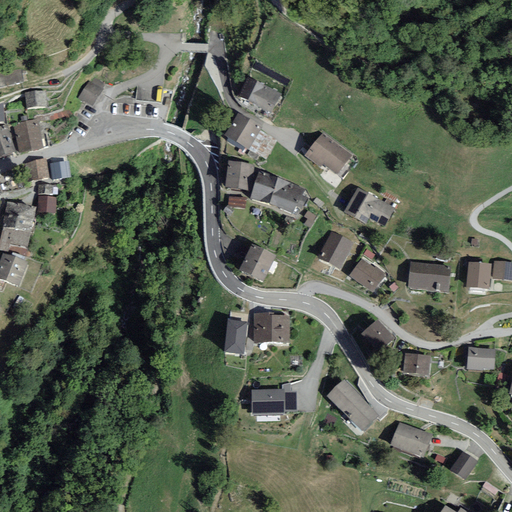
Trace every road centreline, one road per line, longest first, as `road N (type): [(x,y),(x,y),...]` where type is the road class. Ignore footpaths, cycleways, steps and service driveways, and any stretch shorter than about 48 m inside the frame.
road 1 (tertiary): [(0,166),(134,132),(182,138),(208,172),(213,253),(222,272),(248,294),(299,301)]
road 2 (tertiary): [(299,301),(329,318),(383,397),(465,428),(511,472)]
road 3 (track): [(273,0),(359,63),(511,61)]
road 4 (residential): [(299,301),(311,287),(324,287),(423,344),(511,332)]
